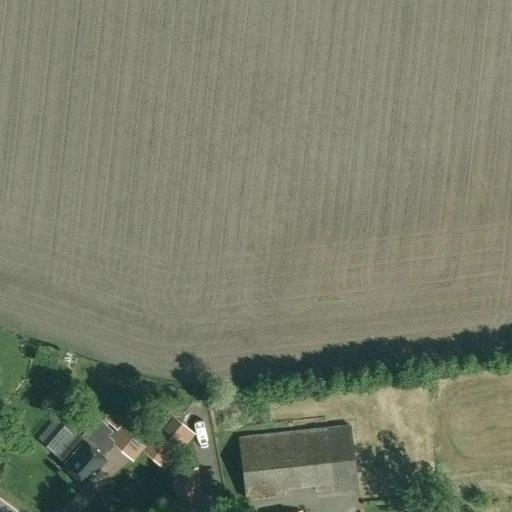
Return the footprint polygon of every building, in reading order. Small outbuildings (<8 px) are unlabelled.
[(157,432),(142,450),(165,470),(195,436),(172,415),(157,432)] [(86,483),(106,459),(96,451),(113,431),(97,418),(89,428),(94,432),(86,442),(85,441),(84,442),(81,439),(83,437),(71,427),(50,451),(66,464),(65,466),(86,483)] [(126,421),(110,439),(134,459),(142,450),(157,432),(140,418),(132,426),(126,421)] [(316,492),(358,487),(350,425),(238,438),(246,500),(286,496),(285,489),(315,486),(316,492)] [(184,511),(205,508),(198,468),(171,473),(177,511),(184,511)]
